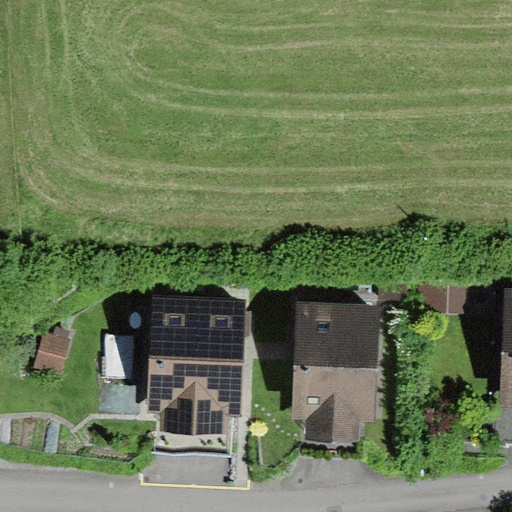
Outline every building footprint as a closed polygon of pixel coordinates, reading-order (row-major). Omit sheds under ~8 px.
[(465,290),(422,286),(419,312),(463,316),(465,290)] [(511,295),(507,295),(503,411),(511,411),(511,295)] [(247,305),(152,300),(146,419),(160,419),(159,437),(228,440),(229,421),(241,421),(247,305)] [(384,310),(297,306),(291,424),(308,425),(307,444),(359,447),(360,428),(378,429),(384,310)] [(46,334),(35,368),(59,376),(71,342),(46,334)]
